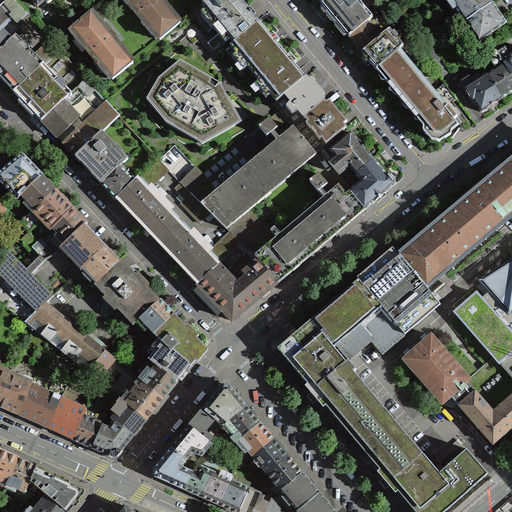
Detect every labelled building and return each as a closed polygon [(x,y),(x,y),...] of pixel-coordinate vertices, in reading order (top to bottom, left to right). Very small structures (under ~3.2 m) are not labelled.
[(22,30),(33,19),(17,0),(6,0),(0,6),(0,51),(8,44),(0,35),(0,25),(10,15),(17,23),(16,24),(22,30)] [(183,18),(167,0),(124,0),(157,39),(183,18)] [(207,0),(197,8),(213,27),(242,3),(239,0),(207,0)] [(367,22),(372,17),(359,2),(362,0),(361,0),(327,0),(322,4),(349,37),(367,22)] [(455,0),(459,6),(455,8),(465,22),(492,4),(489,0),(455,0)] [(234,43),(258,22),(250,12),(242,3),(213,27),(218,33),(207,43),(213,50),(224,40),(226,42),(230,38),(234,43)] [(479,42),(506,24),(492,4),(465,22),(479,42)] [(132,62),(91,12),(71,29),(76,35),(73,37),(80,45),(82,43),(101,65),(98,67),(105,75),(107,73),(112,79),(133,62),(132,62)] [(234,43),(230,46),(253,74),(282,50),(277,43),(279,41),(276,37),(273,33),(270,36),(259,22),(258,22),(234,43)] [(349,37),(362,53),(381,38),(367,22),(349,37)] [(362,53),(363,53),(376,70),(400,50),(404,47),(390,30),(381,38),(362,53)] [(51,39),(34,55),(16,36),(8,44),(0,51),(0,77),(14,92),(59,49),(51,39)] [(430,47),(421,53),(431,66),(439,59),(430,47)] [(511,53),(510,55),(505,48),(497,53),(511,76),(511,53)] [(33,116),(35,114),(42,121),(86,79),(59,49),(14,92),(21,99),(19,101),(33,116)] [(253,74),(277,102),(306,78),(302,74),(299,70),(294,64),(297,62),(290,54),(288,56),(282,50),(253,74)] [(406,58),(400,50),(376,70),(377,70),(398,97),(413,114),(423,126),(423,131),(428,136),(444,138),(445,139),(451,135),(452,131),(458,125),(454,120),(457,117),(452,111),(449,114),(433,96),(435,94),(405,59),(406,58)] [(487,75),(502,98),(511,92),(511,76),(497,53),(496,51),(487,56),(495,69),(487,75)] [(181,132),(184,127),(193,132),(190,137),(202,144),(232,127),(229,122),(239,116),(220,84),(180,60),(160,77),(166,84),(147,100),(157,112),(162,108),(170,118),(166,123),(181,132)] [(481,112),(502,98),(487,75),(486,74),(480,78),(478,75),(472,79),(470,76),(461,82),(464,87),(464,88),(473,102),(474,101),(481,112)] [(279,111),(287,120),(292,126),(324,100),(318,93),(321,90),(315,82),(312,85),(306,78),(277,102),(274,104),(279,111)] [(97,92),(86,79),(42,121),(63,143),(106,102),(97,92)] [(332,105),(329,107),(324,100),(292,126),(295,129),(313,151),(315,153),(346,127),(340,120),(343,118),(332,105)] [(75,156),(102,131),(118,115),(106,102),(63,143),(75,156)] [(259,127),(267,136),(287,120),(279,111),(259,127)] [(250,209),(247,207),(313,151),(295,129),(266,154),(250,135),(240,143),(203,175),(195,167),(180,182),(181,183),(201,203),(211,213),(227,228),(250,209)] [(128,159),(102,131),(75,156),(101,184),(120,167),(128,159)] [(340,174),(349,167),(355,174),(373,159),(367,152),(367,151),(351,133),(330,150),(335,157),(329,161),(340,174)] [(42,176),(22,155),(0,172),(0,179),(7,187),(6,188),(16,200),(21,195),(42,176)] [(350,190),(365,209),(394,185),(394,184),(373,159),(355,174),(361,181),(350,190)] [(511,159),(497,172),(399,255),(426,288),(511,215),(511,159)] [(136,180),(134,182),(117,198),(160,242),(179,224),(169,213),(172,210),(151,187),(169,170),(159,160),(137,181),(136,180)] [(134,182),(120,167),(101,184),(116,199),(117,198),(134,182)] [(318,174),(310,181),(318,192),(327,184),(318,174)] [(55,189),(42,176),(21,195),(34,209),(35,208),(55,189)] [(6,188),(7,187),(0,179),(0,204),(5,211),(11,205),(0,192),(6,188)] [(185,199),(181,203),(190,213),(201,203),(181,183),(175,189),(185,199)] [(339,185),(276,238),(250,209),(227,228),(230,232),(241,243),(248,249),(249,248),(278,282),(365,209),(350,190),(346,194),(341,188),(342,188),(341,187),(340,188),(339,185)] [(41,221),(44,218),(53,227),(73,208),(55,189),(35,208),(39,212),(35,215),(41,221)] [(200,223),(211,213),(201,203),(190,213),(200,223)] [(32,247),(41,239),(50,230),(47,228),(35,239),(29,233),(41,221),(35,215),(39,212),(35,208),(34,209),(11,231),(29,250),(32,247)] [(73,208),(53,227),(52,228),(57,233),(54,236),(63,245),(85,224),(87,223),(73,208)] [(63,245),(60,248),(80,270),(82,269),(106,246),(85,224),(63,245)] [(189,234),(179,224),(160,242),(199,283),(219,264),(241,243),(230,232),(211,250),(193,231),(189,234)] [(51,256),(54,254),(41,239),(32,247),(40,256),(44,260),(51,256)] [(219,264),(225,271),(226,270),(227,270),(246,252),(248,250),(248,249),(241,243),(219,264)] [(119,261),(106,246),(82,269),(96,283),(119,261)] [(0,253),(0,274),(37,311),(46,303),(53,295),(32,274),(45,260),(44,260),(40,256),(27,269),(6,248),(0,253)] [(225,271),(219,264),(199,283),(197,284),(232,321),(278,282),(249,248),(248,249),(248,250),(246,252),(255,263),(251,266),(254,269),(238,282),(227,270),(226,270),(225,271)] [(440,304),(426,288),(399,255),(393,249),(386,255),(385,254),(384,254),(385,256),(383,258),(316,315),(277,348),(307,383),(305,385),(313,395),(323,407),(326,405),(380,469),(377,471),(385,481),(395,492),(398,490),(415,511),(443,511),(488,473),(466,448),(439,472),(354,371),(356,369),(349,360),(372,341),(382,353),(430,313),(440,304)] [(511,257),(477,280),(480,283),(476,286),(484,295),(481,298),(476,293),(455,312),(493,356),(469,378),(431,335),(403,359),(442,403),(446,399),(448,402),(453,404),(456,401),(493,444),(501,437),(511,427),(511,257)] [(149,284),(138,272),(136,274),(125,263),(121,259),(119,261),(96,283),(94,285),(100,291),(133,325),(139,319),(160,299),(149,288),(149,284)] [(139,319),(153,334),(154,333),(174,314),(160,299),(139,319)] [(107,347),(85,329),(82,332),(46,303),(37,311),(25,322),(88,372),(105,351),(104,349),(107,347)] [(198,362),(208,349),(197,337),(199,335),(188,324),(186,326),(174,314),(154,333),(159,338),(190,365),(191,366),(196,360),(198,362)] [(149,359),(156,365),(177,382),(190,365),(159,338),(152,346),(157,350),(149,359)] [(97,379),(114,358),(105,351),(88,372),(97,379)] [(156,365),(143,381),(163,398),(177,382),(156,365)] [(0,402),(13,373),(2,368),(0,371),(0,370),(0,402)] [(0,402),(0,405),(18,414),(30,387),(32,382),(32,381),(31,379),(26,377),(24,378),(13,373),(0,402)] [(127,391),(121,399),(146,419),(163,398),(143,381),(139,387),(136,385),(130,392),(127,391)] [(216,419),(223,425),(225,423),(246,406),(229,386),(222,386),(203,408),(216,419)] [(30,387),(18,414),(48,428),(60,401),(50,396),(51,393),(42,388),(40,392),(30,387)] [(111,418),(116,422),(133,436),(146,419),(121,399),(120,398),(117,402),(121,406),(111,418)] [(48,428),(73,438),(83,414),(85,412),(78,409),(79,405),(71,402),(70,405),(60,401),(48,428)] [(239,440),(260,422),(246,406),(225,423),(234,434),(231,437),(236,443),(239,440)] [(216,419),(203,408),(189,426),(210,442),(217,433),(213,430),(210,434),(206,431),(216,419)] [(102,425),(103,423),(83,414),(73,438),(92,447),(102,425)] [(93,447),(114,457),(116,456),(133,436),(116,422),(110,428),(102,425),(92,447),(93,447)] [(260,422),(239,440),(253,456),(274,439),(260,422)] [(202,455),(212,444),(210,442),(189,426),(172,447),(186,459),(192,452),(202,455)] [(274,439),(253,456),(267,473),(288,455),(274,439)] [(183,467),(182,464),(186,459),(172,447),(154,469),(155,476),(183,488),(191,471),(183,467)] [(0,480),(6,483),(18,458),(0,449),(0,480)] [(198,474),(191,471),(183,488),(202,496),(213,472),(226,456),(217,449),(202,467),(202,466),(198,474)] [(281,489),(302,472),(288,455),(267,473),(281,489)] [(25,492),(30,480),(36,466),(18,458),(6,483),(25,492)] [(30,480),(68,511),(70,511),(85,494),(83,487),(36,466),(30,480)] [(220,505),(231,480),(213,472),(202,496),(220,505)] [(298,510),(319,492),(302,472),(281,489),(281,490),(284,494),(282,496),(290,504),(292,503),(298,510)] [(42,499),(31,511),(68,511),(30,480),(25,492),(24,493),(21,497),(27,502),(33,494),(38,498),(39,497),(42,499)] [(265,495),(231,480),(220,505),(236,511),(265,511),(270,502),(263,499),(265,495)] [(335,511),(319,492),(298,510),(299,511),(335,511)] [(271,498),(270,502),(265,511),(283,511),(271,498)]
